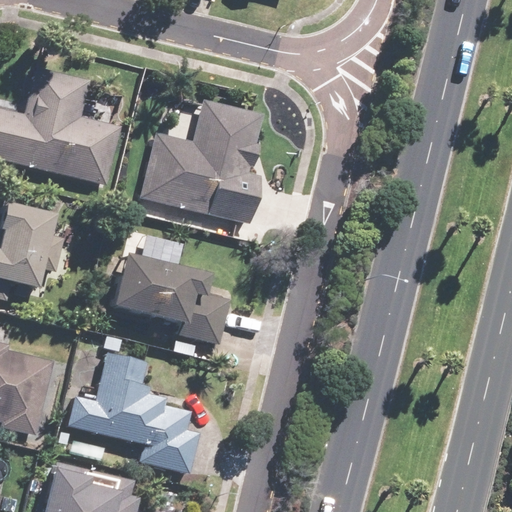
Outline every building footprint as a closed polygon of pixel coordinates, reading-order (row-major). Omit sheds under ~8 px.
[(0,163),(99,188),(114,129),(73,119),(82,81),(27,68),(15,117),(0,112),(0,163)] [(149,135),(133,200),(137,201),(134,215),(181,227),(184,218),(163,213),(165,208),(241,226),(253,178),(240,175),(242,169),(245,169),(251,146),(248,145),(255,116),(195,102),(184,143),(149,135)] [(38,235),(42,219),(0,208),(0,294),(2,286),(24,292),(25,288),(31,290),(36,271),(47,274),(55,239),(38,235)] [(197,277),(111,256),(98,309),(150,322),(147,332),(211,347),(222,301),(193,294),(197,277)] [(0,430),(28,437),(46,363),(0,352),(0,351),(1,347),(0,347),(0,430)] [(67,398),(59,428),(135,446),(131,463),(182,476),(192,436),(179,432),(184,413),(155,406),(157,400),(140,396),(142,390),(133,388),(139,364),(98,354),(86,403),(67,398)] [(44,463),(31,511),(128,511),(132,499),(122,496),(125,483),(44,463)]
